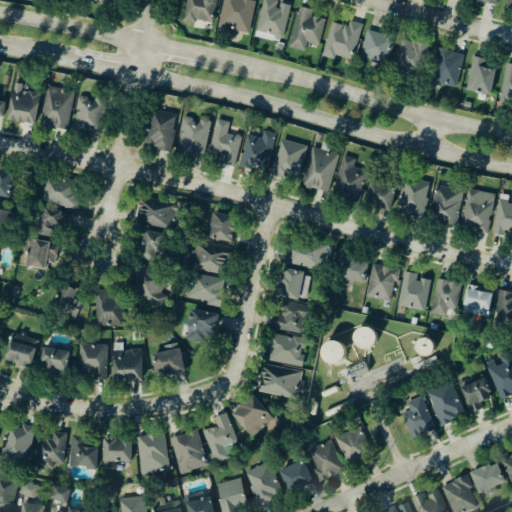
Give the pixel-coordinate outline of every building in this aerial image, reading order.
[(212,26),(217,0),(186,0),(183,20),(212,26)] [(249,34),(256,1),(259,1),(258,0),(223,0),(218,27),(249,34)] [(274,0),(263,0),(256,32),(282,38),(290,6),(278,3),(278,1),(274,0)] [(312,10),(299,7),(288,48),(304,52),(307,42),(319,45),(325,20),(311,16),(312,10)] [(362,24),(349,21),(348,27),(331,22),(322,56),(334,60),(335,55),(352,60),(362,24)] [(359,56),(386,65),(395,39),(368,30),(359,56)] [(429,46),(401,40),(394,69),(422,76),(429,46)] [(456,88),(464,54),(440,49),(432,82),(456,88)] [(489,95),(497,63),(473,58),(465,90),(489,95)] [(511,64),(506,63),(498,108),(511,110),(511,101),(511,64)] [(39,93),(26,91),(27,85),(12,83),(7,121),(35,125),(39,93)] [(74,94),(46,89),(39,126),(67,131),(74,94)] [(71,133),(99,138),(105,102),(78,97),(71,133)] [(142,147),(168,152),(176,117),(149,111),(142,147)] [(175,151),(202,157),(209,124),(183,118),(175,151)] [(218,165),(233,168),(239,138),(226,135),(228,124),(215,121),(208,154),(220,157),(218,165)] [(274,135),(261,133),(260,140),(245,137),(238,168),(265,174),(274,135)] [(296,181),(306,148),(280,140),(270,173),(296,181)] [(300,186),(326,194),(337,157),(311,149),(300,186)] [(342,158),(330,196),(356,205),(367,174),(352,169),(354,162),(342,158)] [(0,199),(5,201),(14,177),(0,171),(0,199)] [(39,202),(74,210),(80,184),(44,176),(39,202)] [(394,214),(420,220),(429,185),(404,179),(394,214)] [(387,213),(394,190),(370,182),(362,205),(387,213)] [(455,226),(460,191),(433,187),(428,223),(455,226)] [(461,228),(489,232),(494,194),(466,190),(461,228)] [(511,237),(511,198),(511,196),(498,194),(493,235),(511,237)] [(139,198),(134,224),(175,232),(180,205),(139,198)] [(35,209),(31,236),(57,240),(61,213),(35,209)] [(0,238),(5,239),(9,213),(0,211),(0,238)] [(230,243),(234,218),(210,214),(206,240),(230,243)] [(158,264),(164,236),(143,232),(137,260),(158,264)] [(22,266),(43,272),(47,260),(54,262),(58,248),(30,240),(22,266)] [(327,247),(287,240),(283,265),(323,272),(327,247)] [(186,270),(224,276),(228,248),(190,242),(186,270)] [(334,279),(362,284),(366,262),(338,257),(334,279)] [(165,298),(158,294),(166,280),(137,265),(124,290),(160,308),(165,298)] [(396,270),(370,267),(366,298),(392,301),(396,270)] [(309,275),(280,270),(275,298),(304,302),(309,275)] [(397,305),(422,312),(430,280),(404,274),(397,305)] [(217,307),(222,281),(190,275),(185,302),(217,307)] [(429,315),(452,320),(458,285),(435,281),(429,315)] [(76,292),(60,286),(51,313),(73,320),(79,304),(73,302),(76,292)] [(492,291),(466,286),(461,314),(488,318),(492,291)] [(511,294),(499,292),(495,320),(511,323),(511,294)] [(121,327),(121,293),(93,293),(93,327),(121,327)] [(312,311),(282,302),(278,317),(273,315),(269,327),(304,338),(312,311)] [(183,341),(209,346),(215,316),(189,311),(183,341)] [(357,329),(352,349),(369,353),(373,333),(357,329)] [(37,344),(12,335),(2,360),(27,369),(37,344)] [(295,368),(302,343),(271,335),(264,360),(295,368)] [(330,367),(344,356),(332,341),(318,352),(330,367)] [(105,382),(105,347),(77,347),(77,376),(89,376),(89,382),(105,382)] [(37,375),(64,378),(67,353),(40,350),(37,375)] [(150,357),(156,380),(183,373),(177,350),(150,357)] [(139,351),(112,351),(112,383),(139,383),(139,351)] [(499,400),(511,394),(511,362),(508,353),(496,358),(498,364),(487,369),(499,400)] [(367,375),(362,364),(346,371),(351,381),(367,375)] [(299,373),(262,366),(257,393),(294,400),(299,373)] [(482,410),(480,404),(490,401),(485,381),(460,388),(467,414),(482,410)] [(425,394),(440,427),(464,417),(449,383),(425,394)] [(230,417),(252,440),(272,421),(251,398),(230,417)] [(408,412),(400,416),(412,441),(434,430),(419,398),(405,405),(408,412)] [(212,419),(215,429),(202,433),(213,465),(226,461),(222,448),(235,444),(225,415),(212,419)] [(0,451),(0,460),(24,466),(32,431),(6,425),(0,451)] [(348,469),(372,457),(358,428),(334,440),(348,469)] [(205,468),(195,432),(169,439),(179,475),(205,468)] [(51,470),(52,465),(60,466),(65,436),(50,434),(49,442),(37,440),(33,467),(51,470)] [(99,449),(85,448),(86,436),(73,435),(71,465),(87,466),(87,470),(97,470),(99,449)] [(140,476),(167,472),(162,435),(135,438),(140,476)] [(114,471),(114,465),(129,465),(129,440),(101,440),(101,471),(114,471)] [(319,483),(343,471),(329,442),(305,453),(319,483)] [(511,455),(500,460),(511,493),(511,455)] [(311,485),(302,462),(278,472),(287,494),(311,485)] [(503,484),(494,464),(469,475),(477,495),(503,484)] [(281,497),(265,465),(242,476),(259,508),(281,497)] [(10,511),(17,482),(0,478),(0,511),(10,511)] [(450,511),(469,511),(478,508),(464,478),(440,488),(450,511)] [(221,511),(248,511),(238,480),(214,488),(221,511)] [(31,502),(37,489),(24,483),(18,496),(31,502)] [(62,503),(65,492),(54,489),(51,500),(62,503)] [(411,500),(415,511),(444,511),(435,490),(411,500)] [(185,511),(211,511),(209,499),(184,504),(185,511)] [(145,511),(145,500),(119,500),(119,511),(145,511)] [(384,511),(408,511),(404,502),(384,511)]
